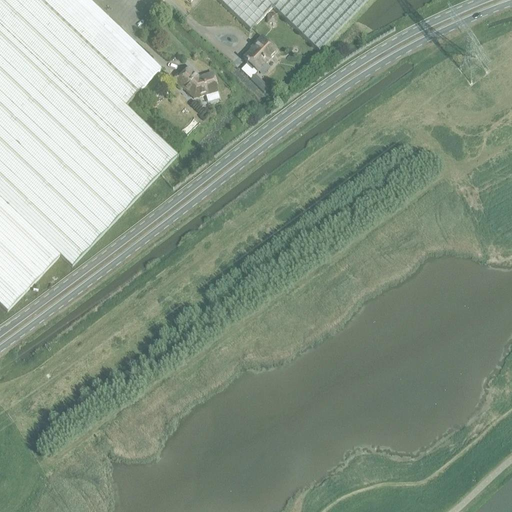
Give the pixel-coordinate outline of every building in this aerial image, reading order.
[(0,0),(0,309),(0,310),(5,315),(30,288),(59,257),(66,263),(72,269),(139,198),(167,168),(178,157),(126,108),(161,70),(98,10),(87,0),(86,0),(0,0)] [(215,0),(250,32),(272,9),(318,53),(324,47),(369,0),(215,0)] [(257,73),(277,53),(264,40),(253,52),(251,50),(242,59),(257,73)] [(194,100),(217,93),(212,75),(199,78),(189,69),(181,77),(178,75),(172,81),(181,90),(182,89),(194,100)] [(155,90),(148,97),(154,102),(161,95),(155,90)]
